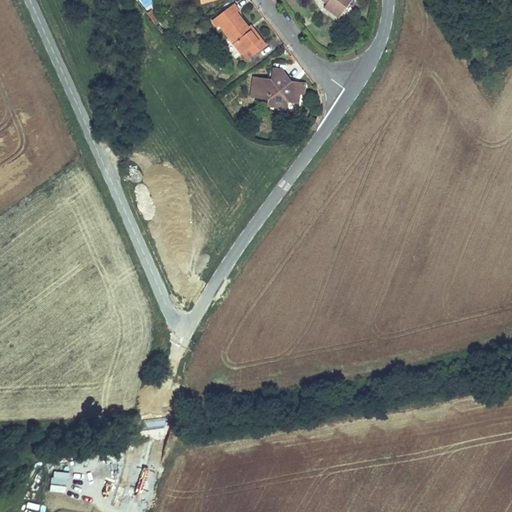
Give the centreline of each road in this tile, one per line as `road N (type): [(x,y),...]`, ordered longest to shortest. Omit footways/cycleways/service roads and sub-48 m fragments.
road 1 (unclassified): [(182,330),(29,0)]
road 2 (tertiary): [(182,330),(350,92)]
road 3 (tertiary): [(135,511),(161,442),(182,330)]
road 4 (residential): [(263,0),(306,56),(350,92)]
